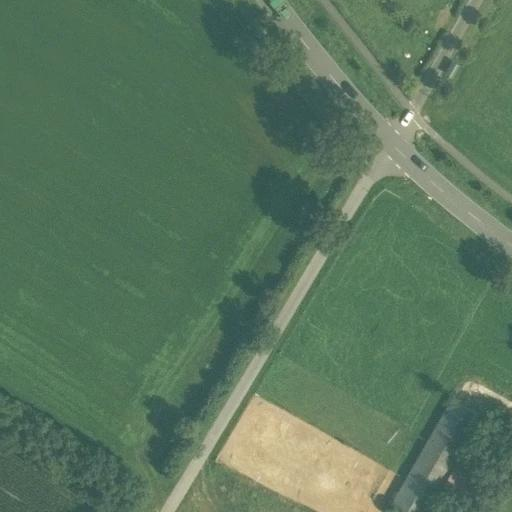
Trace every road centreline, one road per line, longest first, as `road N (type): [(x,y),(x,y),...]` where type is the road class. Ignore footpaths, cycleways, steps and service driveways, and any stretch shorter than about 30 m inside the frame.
road 1 (unclassified): [(169,511),(392,144)]
road 2 (tertiary): [(392,144),(269,0)]
road 3 (tertiary): [(511,247),(392,144)]
